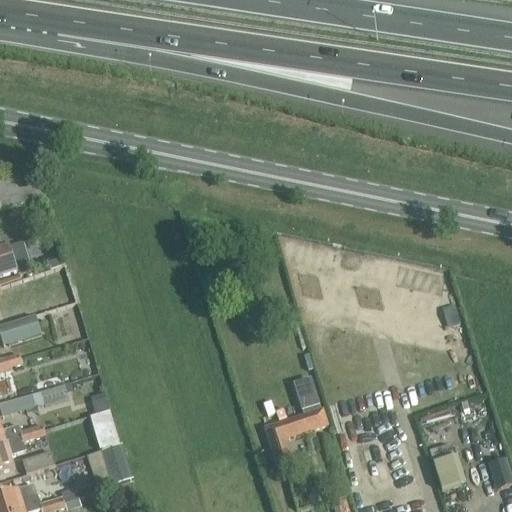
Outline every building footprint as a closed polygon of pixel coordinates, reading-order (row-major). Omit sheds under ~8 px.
[(0,210),(41,198),(36,183),(0,175),(0,210)] [(0,249),(10,247),(6,238),(0,239),(0,249)] [(0,249),(0,279),(18,274),(18,272),(31,269),(23,243),(10,247),(0,249)] [(80,306),(62,310),(72,346),(89,342),(80,306)] [(0,333),(4,348),(42,337),(36,318),(0,329),(0,333)] [(8,360),(11,370),(22,366),(19,356),(8,360)] [(0,373),(11,370),(8,360),(0,362),(0,373)] [(0,410),(3,419),(45,407),(41,394),(0,406),(0,410)] [(324,411),(264,430),(278,473),(296,467),(288,442),(329,429),(324,411)] [(0,446),(22,440),(20,434),(19,429),(3,434),(0,424),(0,446)] [(43,427),(32,431),(35,441),(47,438),(43,427)] [(35,441),(32,431),(20,434),(22,440),(0,446),(0,475),(14,471),(10,458),(26,453),(24,445),(35,441)] [(121,448),(104,453),(115,487),(132,482),(121,448)] [(450,448),(431,452),(434,462),(452,457),(450,448)] [(55,468),(51,454),(22,463),(26,477),(55,468)] [(458,459),(434,466),(443,494),(467,486),(458,459)] [(490,467),(498,490),(511,485),(511,480),(506,462),(490,467)] [(124,505),(136,502),(130,485),(119,489),(124,505)] [(76,490),(62,495),(63,500),(65,505),(66,505),(79,501),(76,490)] [(54,511),(52,504),(40,507),(38,498),(22,503),(18,491),(0,497),(0,511),(54,511)] [(349,511),(345,499),(332,502),(335,511),(349,511)] [(63,500),(52,504),(54,511),(62,511),(66,511),(65,505),(63,500)] [(74,511),(82,510),(79,501),(66,505),(65,505),(66,511),(67,511),(74,511)]
